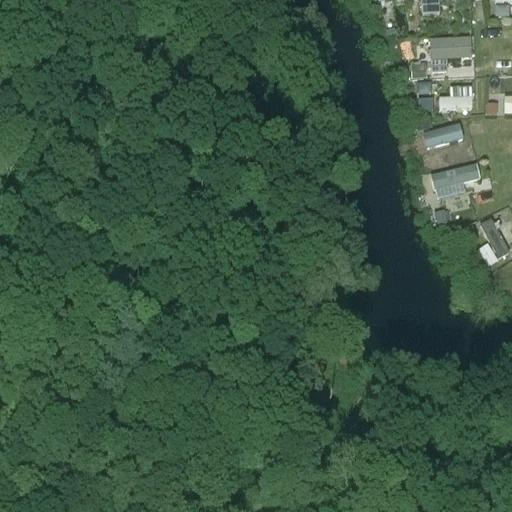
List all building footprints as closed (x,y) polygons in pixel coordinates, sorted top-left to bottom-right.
[(419,0),(420,16),(439,15),(438,0),(419,0)] [(429,63),(472,62),(471,39),(429,41),(429,63)] [(472,111),(472,99),(438,101),(439,112),(472,111)] [(418,153),(463,142),(459,127),(414,138),(418,153)] [(430,180),(439,205),(466,195),(463,188),(481,181),(474,163),(430,180)] [(486,269),(509,256),(490,220),(479,226),(491,247),(478,254),(486,269)] [(475,252),(487,247),(480,227),(467,232),(475,252)]
